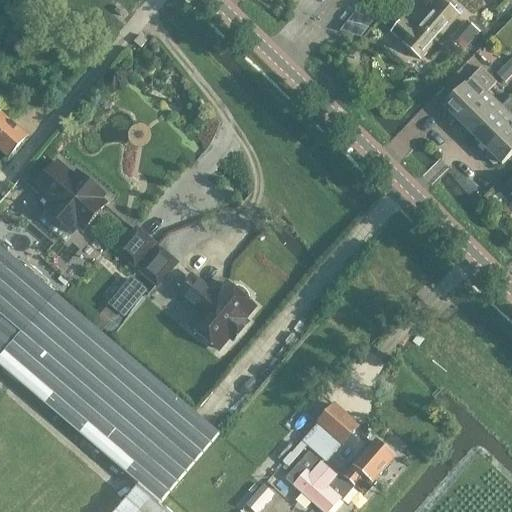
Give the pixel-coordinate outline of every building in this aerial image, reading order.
[(421,60),(460,15),(453,10),(456,7),(447,0),(440,0),(415,30),(403,19),(391,33),(403,43),(402,44),(421,60)] [(466,45),(481,32),(474,23),(458,37),(466,45)] [(504,82),(511,73),(511,61),(498,76),(504,82)] [(457,121),(486,92),(487,93),(496,83),(481,68),(443,107),(457,121)] [(501,107),(487,93),(486,92),(457,121),(472,136),(501,107)] [(487,151),(511,125),(511,99),(511,98),(501,107),(472,136),(487,151)] [(28,137),(0,113),(0,150),(9,159),(28,137)] [(502,166),(511,155),(511,125),(487,151),(502,166)] [(58,163),(34,191),(50,204),(45,210),(73,234),(78,228),(82,232),(106,204),(102,200),(104,197),(76,173),(74,176),(58,163)] [(118,252),(135,266),(153,244),(137,230),(118,252)] [(0,358),(55,295),(23,268),(0,248),(0,358)] [(176,263),(159,249),(141,271),(157,286),(176,263)] [(102,313),(120,327),(150,290),(132,275),(102,313)] [(229,337),(233,340),(247,323),(243,320),(254,307),(249,303),(249,299),(248,295),(246,292),(243,290),(240,288),(236,288),(232,288),(227,284),(220,292),(219,292),(218,291),(213,291),(211,293),(191,276),(177,293),(202,314),(191,327),(218,350),(229,337)] [(163,386),(55,295),(0,358),(0,369),(137,487),(115,511),(166,511),(159,506),(220,434),(163,386)] [(326,463),(358,427),(334,406),(302,442),(326,463)] [(373,480),(393,457),(376,442),(344,479),(338,474),(334,479),(319,466),(322,463),(315,457),(310,463),(312,464),(293,486),(321,511),(328,511),(340,499),(342,502),(356,486),(366,495),(376,483),(373,480)] [(306,463),(313,455),(300,443),(283,463),(293,472),(303,460),(306,463)] [(246,505),(253,511),(258,511),(273,495),(263,486),(246,505)]
